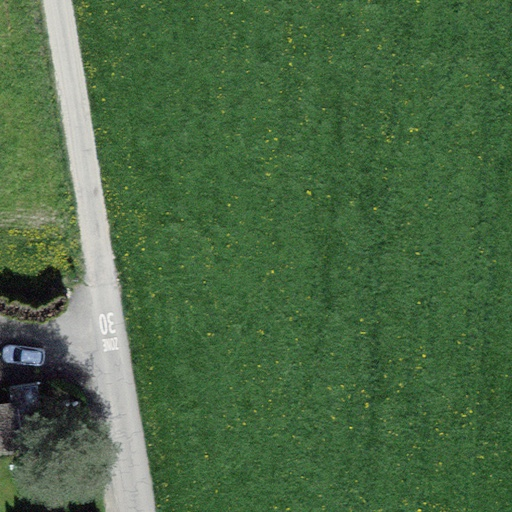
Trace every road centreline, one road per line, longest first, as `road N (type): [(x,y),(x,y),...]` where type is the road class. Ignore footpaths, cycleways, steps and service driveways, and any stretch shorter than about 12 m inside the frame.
road 1 (residential): [(96,176),(149,511)]
road 2 (track): [(66,0),(96,176)]
road 3 (unknown): [(124,356),(0,334)]
